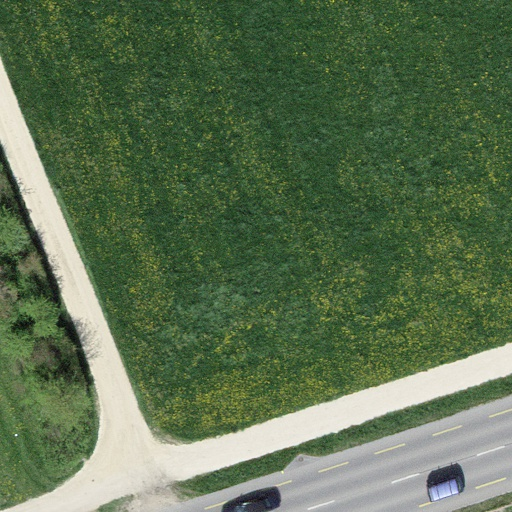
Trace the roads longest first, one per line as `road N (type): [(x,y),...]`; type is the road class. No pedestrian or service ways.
road 1 (track): [(142,481),(0,115)]
road 2 (track): [(142,481),(511,363)]
road 3 (primary): [(511,445),(306,511)]
